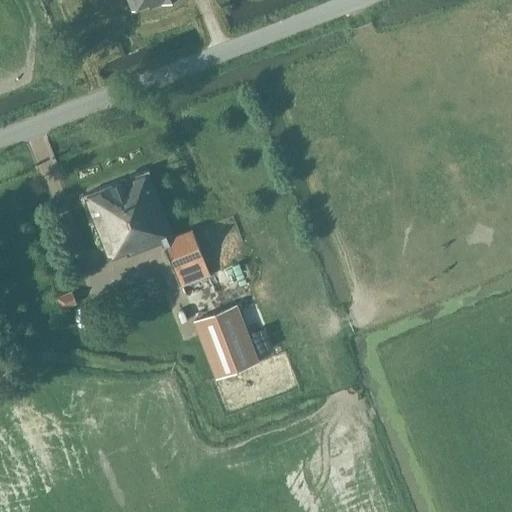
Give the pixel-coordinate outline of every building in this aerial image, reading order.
[(128,0),(133,10),(148,4),(149,8),(163,2),(163,3),(171,0),(128,0)] [(101,5),(82,12),(91,35),(109,28),(101,5)] [(148,170),(85,195),(109,259),(127,252),(129,255),(163,242),(180,286),(210,275),(192,229),(174,237),(148,170)] [(208,257),(237,256),(237,217),(208,217),(208,257)] [(72,292),(57,297),(62,309),(77,303),(72,292)] [(194,323),(216,379),(258,363),(237,307),(194,323)]
